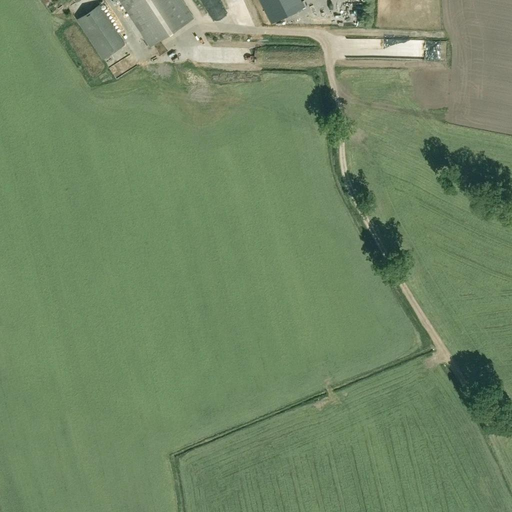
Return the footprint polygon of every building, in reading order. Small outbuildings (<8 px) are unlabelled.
[(42,0),(51,13),(63,5),(59,0),(42,0)] [(120,0),(150,45),(193,17),(181,0),(120,0)] [(228,0),(232,10),(246,4),(244,0),(228,0)] [(301,0),(260,0),(272,23),(305,7),(301,0)] [(103,58),(125,43),(99,4),(77,19),(103,58)] [(114,58),(108,62),(111,67),(117,63),(114,58)]
